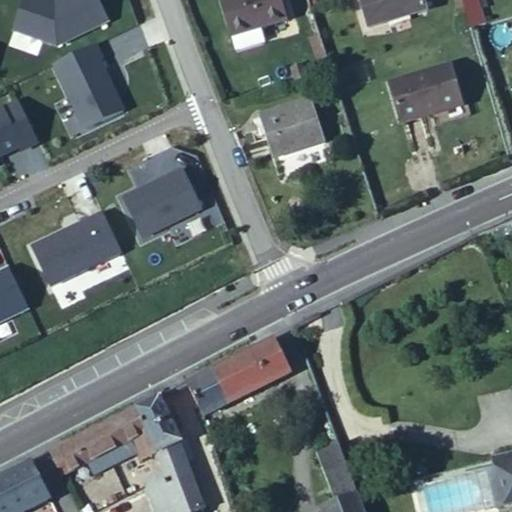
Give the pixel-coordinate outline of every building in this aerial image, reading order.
[(18,0),(12,19),(55,35),(106,10),(101,0),(18,0)] [(219,0),(220,0),(231,35),(259,26),(260,30),(287,22),(279,0),(219,0)] [(360,0),(369,28),(427,9),(424,0),(360,0)] [(473,25),(486,21),(480,0),(466,0),(473,25)] [(259,26),(231,35),(236,52),(265,43),(260,30),(259,26)] [(100,48),(93,33),(52,53),(83,118),(121,100),(97,49),(100,48)] [(322,68),(329,66),(319,35),(312,37),(322,68)] [(460,104),(450,66),(388,83),(400,124),(423,118),(421,114),(460,104)] [(19,140),(36,132),(16,91),(1,99),(0,97),(0,143),(17,136),(19,140)] [(275,162),(324,144),(311,103),(261,121),(275,162)] [(214,371),(230,403),(290,373),(273,341),(214,371)] [(188,383),(204,415),(230,403),(214,371),(188,383)] [(138,409),(158,452),(180,442),(182,441),(161,397),(138,409)] [(138,409),(52,451),(62,474),(87,462),(94,475),(138,453),(141,459),(158,452),(138,409)] [(203,511),(180,442),(158,452),(167,479),(178,511),(203,511)] [(358,496),(339,444),(319,452),(337,503),(358,496)] [(511,452),(492,457),(494,465),(493,465),(502,505),(511,503),(511,452)] [(32,462),(0,478),(0,511),(20,511),(50,496),(32,462)] [(178,511),(167,479),(146,486),(155,511),(178,511)] [(320,510),(320,511),(364,511),(358,496),(337,503),(320,510)]
